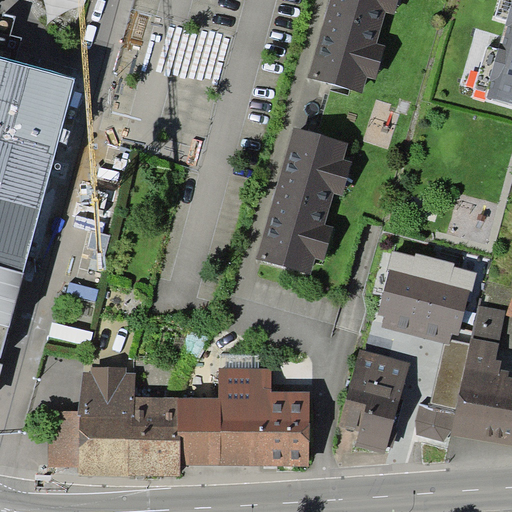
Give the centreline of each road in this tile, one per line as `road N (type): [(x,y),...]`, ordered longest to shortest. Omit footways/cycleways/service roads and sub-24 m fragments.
road 1 (secondary): [(148,511),(511,488)]
road 2 (secondary): [(0,498),(134,511)]
